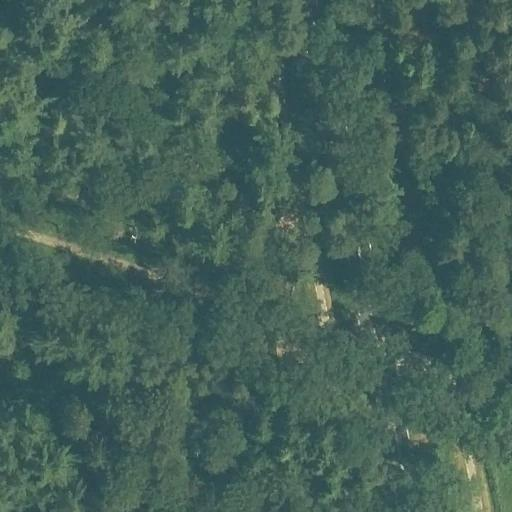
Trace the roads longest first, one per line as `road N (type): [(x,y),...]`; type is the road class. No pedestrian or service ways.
road 1 (primary): [(417,511),(310,0)]
road 2 (track): [(451,369),(0,226)]
